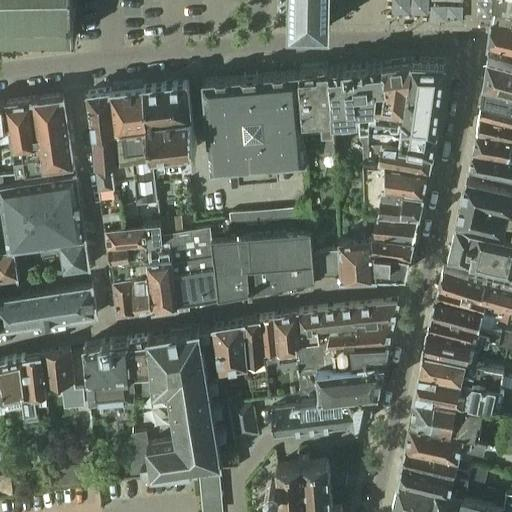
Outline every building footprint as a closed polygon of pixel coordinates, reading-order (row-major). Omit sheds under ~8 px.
[(0,0),(0,35),(75,34),(74,0),(0,0)] [(291,0),(291,25),(330,25),(330,0),(291,0)] [(511,7),(494,4),(493,15),(511,19),(511,7)] [(511,44),(511,19),(493,15),(492,18),(489,38),(511,44)] [(511,59),(489,53),(487,67),(511,73),(511,59)] [(398,140),(413,59),(384,62),(387,84),(378,86),(376,104),(376,106),(394,109),(392,121),(370,118),(369,127),(360,128),(360,134),(364,144),(364,158),(368,158),(369,137),(382,138),(398,140)] [(415,59),(413,59),(398,140),(397,143),(432,150),(445,65),(440,59),(415,59)] [(376,104),(378,86),(387,84),(384,62),(329,67),(334,129),(352,127),(351,117),(358,116),(357,106),(376,104)] [(334,129),(329,67),(301,70),(306,129),(323,127),(323,132),(321,133),(322,150),(324,150),(324,162),(337,161),(334,129)] [(511,73),(487,67),(485,80),(511,87),(511,73)] [(306,129),(301,70),(300,70),(299,70),(202,78),(211,168),(239,165),(239,174),(279,171),(279,162),(306,159),(304,131),(306,131),(306,129)] [(197,148),(188,79),(145,84),(152,153),(197,148)] [(483,97),(483,98),(511,104),(511,87),(485,80),(483,97)] [(152,153),(145,84),(111,87),(115,121),(120,157),(113,158),(115,181),(118,181),(121,198),(137,197),(138,202),(158,199),(152,153)] [(115,121),(111,87),(89,90),(93,124),(115,121)] [(68,127),(63,91),(35,95),(40,131),(68,127)] [(40,131),(35,95),(7,99),(12,136),(40,131)] [(511,104),(483,98),(481,111),(511,119),(511,104)] [(12,136),(7,99),(0,100),(0,147),(13,145),(12,136)] [(511,119),(481,111),(478,127),(511,135),(511,119)] [(120,157),(115,121),(93,124),(106,224),(124,222),(121,198),(118,181),(115,181),(113,158),(120,157)] [(73,163),(68,127),(40,131),(12,136),(13,145),(17,171),(25,170),(40,168),(73,163)] [(511,135),(478,127),(474,149),(511,155),(511,145),(511,146),(511,144),(511,135)] [(429,166),(432,150),(397,143),(398,140),(382,138),(379,158),(429,166)] [(511,155),(474,149),(470,165),(511,174),(511,155)] [(425,182),(429,166),(379,158),(368,158),(364,158),(365,173),(425,182)] [(85,238),(76,172),(0,183),(0,186),(9,250),(15,249),(59,242),(85,238)] [(419,211),(425,182),(365,173),(366,208),(370,208),(419,211)] [(511,268),(511,186),(467,176),(456,221),(504,231),(508,218),(511,219),(511,232),(506,231),(498,265),(511,268)] [(414,235),(419,211),(370,208),(371,231),(373,232),(412,235),(414,235)] [(163,239),(162,231),(161,220),(124,222),(106,224),(109,243),(147,240),(163,239)] [(377,272),(375,249),(373,233),(365,234),(364,221),(355,221),(355,234),(345,235),(346,272),(377,272)] [(498,265),(506,231),(504,231),(456,221),(448,253),(498,265)] [(219,293),(212,235),(210,224),(162,231),(163,239),(170,239),(178,300),(219,293)] [(318,275),(314,249),(313,228),(262,231),(267,285),(315,276),(318,275)] [(267,285),(262,231),(212,235),(219,293),(267,285)] [(410,251),(412,235),(373,232),(373,233),(375,249),(410,251)] [(89,265),(85,238),(59,242),(63,269),(89,265)] [(170,239),(163,239),(147,240),(148,258),(154,304),(178,300),(170,239)] [(131,261),(148,258),(147,240),(109,243),(118,310),(136,307),(131,261)] [(340,248),(314,249),(318,275),(322,275),(322,274),(341,272),(340,248)] [(0,278),(19,276),(15,249),(9,250),(0,251),(0,278)] [(406,271),(410,251),(375,249),(377,272),(406,271)] [(154,304),(148,258),(131,261),(136,307),(154,304)] [(460,290),(465,270),(443,264),(438,284),(460,290)] [(475,294),(481,274),(465,270),(460,290),(475,294)] [(490,298),(495,278),(481,274),(475,294),(490,298)] [(511,301),(506,300),(511,283),(495,278),(490,298),(505,302),(502,314),(511,316),(511,301)] [(0,327),(96,314),(92,283),(0,295),(0,327)] [(505,302),(490,298),(475,294),(460,290),(438,284),(431,312),(479,325),(492,328),(496,312),(502,314),(505,302)] [(398,298),(353,302),(356,341),(389,339),(398,298)] [(356,341),(353,302),(323,305),(326,325),(330,325),(330,328),(329,337),(328,343),(356,341)] [(326,325),(323,305),(309,306),(288,310),(275,312),(279,360),(297,358),(296,346),(298,346),(297,339),(319,337),(318,326),(326,325)] [(279,360),(275,312),(261,315),(266,363),(279,360)] [(478,331),(479,325),(431,312),(428,324),(476,336),(476,337),(505,345),(511,346),(511,333),(501,331),(499,336),(478,331)] [(266,363),(261,315),(245,318),(249,361),(257,360),(259,377),(268,375),(266,363)] [(249,361),(245,318),(213,323),(219,368),(249,362),(249,361)] [(209,349),(214,349),(210,324),(149,333),(153,389),(170,386),(178,438),(153,442),(151,430),(132,433),(130,473),(198,467),(197,463),(210,461),(211,467),(219,467),(223,466),(218,434),(227,433),(226,424),(217,425),(214,410),(224,409),(222,399),(213,400),(210,386),(220,385),(218,375),(209,376),(206,361),(211,360),(209,349)] [(476,336),(428,324),(424,346),(473,357),(473,356),(478,357),(502,361),(505,345),(476,337),(476,336)] [(153,389),(149,333),(132,336),(135,392),(153,389)] [(135,392),(132,336),(84,343),(89,401),(114,399),(118,419),(133,418),(135,392)] [(298,346),(296,346),(297,358),(299,372),(300,386),(302,396),(377,388),(389,339),(356,341),(328,343),(329,337),(319,338),(319,337),(297,339),(298,346)] [(71,345),(41,349),(46,382),(61,380),(62,384),(76,382),(71,345)] [(501,386),(505,366),(477,360),(478,357),(473,356),(473,357),(424,346),(419,369),(496,385),(501,386)] [(46,382),(41,349),(26,351),(22,352),(32,419),(39,418),(35,392),(46,391),(46,382)] [(32,419),(22,352),(0,358),(0,372),(6,398),(5,408),(24,405),(25,420),(32,419)] [(492,407),(496,385),(419,369),(414,393),(410,421),(478,436),(481,420),(480,420),(482,410),(461,405),(459,411),(455,410),(457,401),(465,402),(465,401),(492,407)] [(371,418),(377,390),(377,388),(302,396),(302,399),(272,403),(275,429),(371,418)] [(259,432),(254,397),(228,400),(235,436),(259,432)] [(511,410),(508,410),(500,443),(511,445),(511,442),(511,410)] [(487,439),(478,436),(410,421),(406,444),(458,456),(470,458),(472,447),(484,450),(487,439)] [(456,466),(458,456),(406,444),(402,460),(454,473),(468,477),(470,470),(456,466)] [(342,511),(342,506),(333,507),(328,458),(310,460),(309,454),(299,455),(298,461),(277,463),(278,478),(270,479),(266,483),(266,489),(271,493),(279,492),(281,511),(342,511)] [(450,491),(454,473),(402,460),(399,478),(431,486),(450,491)] [(93,462),(52,465),(54,482),(94,477),(93,462)] [(199,468),(203,510),(216,509),(223,509),(219,467),(211,467),(199,468)] [(415,511),(424,511),(431,486),(399,478),(399,479),(393,507),(394,508),(394,507),(415,511)] [(456,511),(461,493),(450,491),(431,486),(424,511),(456,511)] [(511,511),(511,488),(506,488),(506,496),(504,495),(504,504),(496,502),(493,511),(511,511)] [(467,511),(472,496),(461,493),(456,511),(467,511)] [(481,511),(485,499),(472,496),(467,511),(481,511)] [(493,511),(496,502),(485,499),(481,511),(493,511)]
